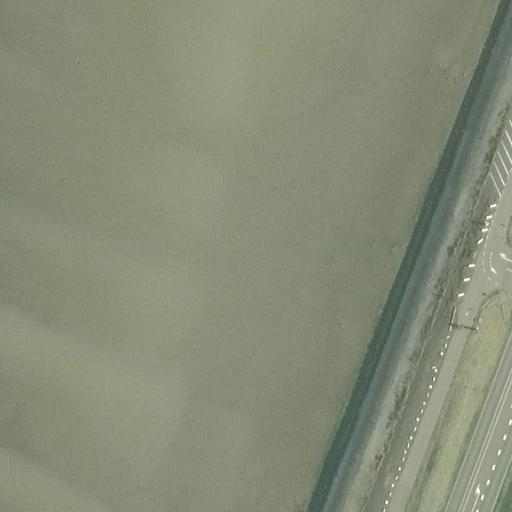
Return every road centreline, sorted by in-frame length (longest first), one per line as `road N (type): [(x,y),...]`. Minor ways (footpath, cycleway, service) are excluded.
road 1 (unclassified): [(390,511),(484,265)]
road 2 (trunk): [(466,511),(511,373)]
